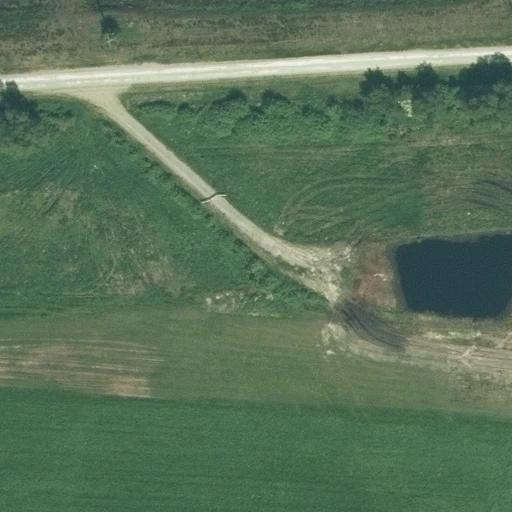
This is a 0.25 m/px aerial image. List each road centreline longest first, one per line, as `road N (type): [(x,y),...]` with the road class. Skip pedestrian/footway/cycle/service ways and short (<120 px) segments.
road 1 (unclassified): [(511,54),(0,73)]
road 2 (track): [(86,69),(239,227),(278,250),(320,259),(511,249)]
